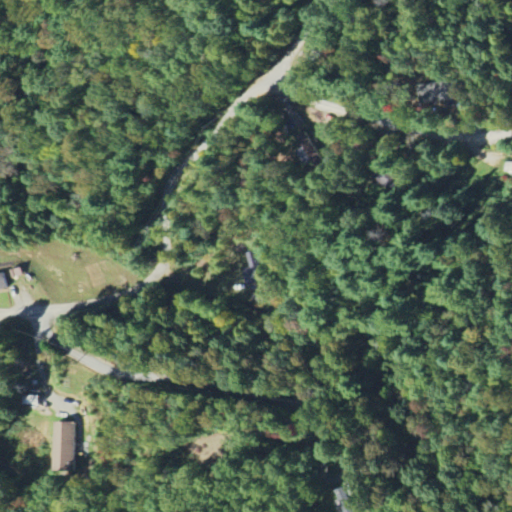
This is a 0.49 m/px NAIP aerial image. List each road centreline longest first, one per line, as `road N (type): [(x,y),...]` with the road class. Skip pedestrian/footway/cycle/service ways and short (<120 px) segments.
road 1 (residential): [(265,79),(168,180),(166,250),(148,282),(39,310)]
road 2 (residential): [(39,310),(44,329),(97,365),(253,390),(305,409),(326,437)]
road 3 (residential): [(511,132),(443,135),(265,79)]
